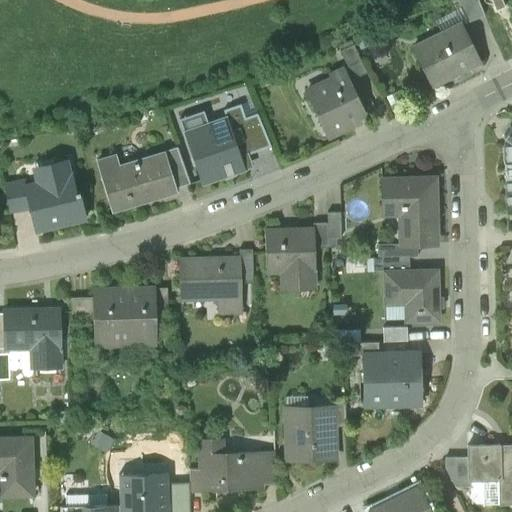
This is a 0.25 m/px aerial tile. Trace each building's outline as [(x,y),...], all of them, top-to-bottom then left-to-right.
[(456,0),(467,24),(485,17),(483,11),(478,0),(456,0)] [(413,46),(432,86),(451,77),(449,74),(479,60),(464,28),(444,37),(442,32),(413,46)] [(340,51),(353,79),(367,73),(354,45),(340,51)] [(322,110),(333,134),(351,125),(349,120),(365,112),(344,70),(331,76),(332,80),(306,92),(316,113),(322,110)] [(223,110),(225,116),(227,115),(241,157),(271,146),(262,124),(250,129),(246,117),(241,103),(223,110)] [(180,119),(193,158),(199,156),(191,134),(208,129),(206,123),(208,122),(204,110),(180,119)] [(327,136),(333,134),(322,110),(316,113),(327,136)] [(258,113),(246,117),(250,129),(262,124),(258,113)] [(193,158),(203,185),(225,178),(225,180),(238,175),(237,174),(246,171),(241,157),(227,115),(225,116),(208,122),(206,123),(208,129),(191,134),(199,156),(193,158)] [(511,126),(510,126),(509,128),(510,129),(505,136),(504,135),(503,137),(506,139),(505,142),(505,161),(504,161),(504,164),(504,175),(504,178),(506,177),(506,205),(511,204),(511,126)] [(165,152),(176,187),(189,183),(176,146),(163,150),(164,153),(165,152)] [(97,161),(112,211),(132,205),(131,202),(176,188),(176,187),(165,152),(164,153),(134,162),(137,171),(122,176),(116,155),(97,161)] [(30,209),(34,227),(66,219),(67,223),(86,218),(79,191),(77,192),(72,175),(69,176),(65,160),(43,165),(48,181),(26,187),(24,187),(30,209)] [(401,244),(401,245),(418,244),(435,244),(434,179),(382,181),(383,208),(400,208),(401,244)] [(4,185),(10,213),(30,209),(24,187),(26,187),(24,182),(4,185)] [(327,214),(328,224),(328,239),(341,239),(340,214),(327,214)] [(328,248),(328,239),(328,224),(312,224),(312,230),(315,229),(315,249),(328,248)] [(293,272),(294,291),(314,290),(313,271),(316,271),(315,249),(315,229),(312,230),(295,230),(295,232),(283,232),(283,230),(265,231),(266,272),(293,272)] [(392,244),(392,258),(409,257),(418,257),(418,244),(401,245),(401,244),(392,244)] [(241,258),(242,285),(253,284),(252,250),(239,250),(239,258),(241,258)] [(409,271),(409,257),(392,258),(373,258),(373,273),(384,272),(409,271)] [(221,287),(222,311),(242,310),(242,285),(241,258),(239,258),(220,258),(220,260),(179,262),(180,297),(205,297),(205,287),(221,287)] [(406,297),(407,322),(438,321),(436,271),(409,271),(384,272),(385,298),(406,297)] [(135,292),(128,292),(129,339),(156,338),(156,311),(155,287),(135,288),(135,292)] [(155,287),(156,311),(168,311),(167,287),(155,287)] [(129,343),(129,339),(128,292),(116,293),(116,288),(108,289),(108,293),(92,294),(92,297),(93,321),(94,344),(129,343)] [(71,298),(72,322),(93,321),(92,297),(71,298)] [(36,347),(36,369),(60,368),(60,347),(61,347),(60,311),(39,312),(39,309),(5,310),(5,313),(6,348),(36,347)] [(384,342),(407,341),(407,328),(383,328),(384,342)] [(344,343),(344,357),(363,356),(363,354),(378,354),(378,342),(344,343)] [(363,356),(364,406),(420,404),(419,353),(378,354),(363,354),(363,356)] [(333,408),(333,427),(346,427),(345,399),(331,400),(331,408),(333,408)] [(285,409),(287,459),(331,458),(330,427),(333,427),(333,408),(331,408),(285,409)] [(0,465),(1,465),(2,494),(32,493),(31,438),(0,438),(0,465)] [(202,469),(202,491),(203,491),(222,490),(222,489),(237,488),(237,490),(264,489),(263,485),(263,454),(263,452),(236,453),(236,463),(221,463),(220,439),(201,439),(202,469)] [(499,504),(499,507),(511,506),(511,454),(500,455),(500,445),(466,446),(466,459),(467,480),(468,480),(481,479),(481,481),(484,481),(498,480),(499,504)] [(263,454),(263,485),(276,485),(275,453),(263,454)] [(454,459),(455,487),(468,487),(468,480),(467,480),(466,459),(454,459)] [(189,468),(190,483),(190,492),(203,492),(203,491),(202,491),(202,469),(189,468)] [(498,480),(484,481),(485,504),(499,504),(498,480)] [(184,511),(191,511),(190,492),(190,483),(176,483),(176,492),(178,492),(178,511),(184,511)] [(369,511),(431,511),(419,488),(370,511),(369,511)] [(119,494),(119,504),(119,511),(178,511),(178,492),(176,492),(119,494)] [(119,511),(119,504),(89,505),(89,494),(66,495),(66,505),(61,505),(60,511),(119,511)]
